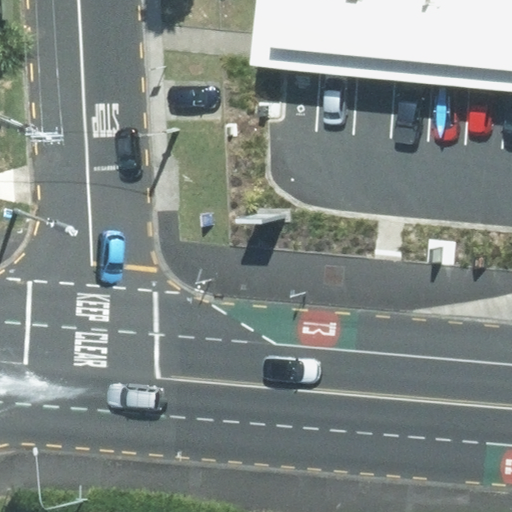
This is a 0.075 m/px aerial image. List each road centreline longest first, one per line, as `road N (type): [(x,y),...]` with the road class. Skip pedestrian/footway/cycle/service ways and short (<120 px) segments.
road 1 (primary): [(102,375),(511,410)]
road 2 (residential): [(85,0),(102,375)]
